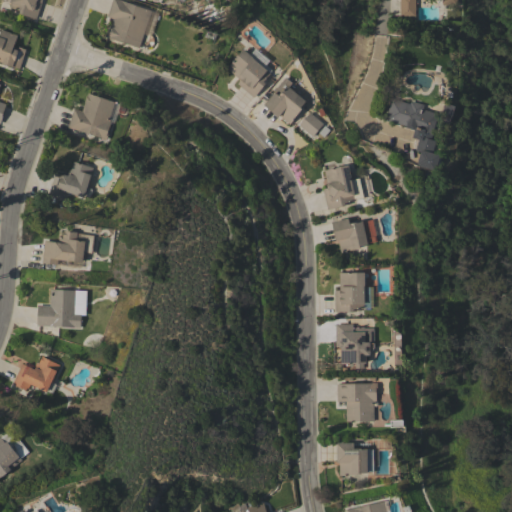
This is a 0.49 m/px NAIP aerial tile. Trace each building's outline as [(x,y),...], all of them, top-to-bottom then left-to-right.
[(42,0),(36,19),(18,13),(19,10),(9,7),(11,3),(10,2),(10,0),(42,0)] [(139,48),(110,38),(110,39),(104,37),(108,25),(111,26),(113,19),(107,16),(112,0),(118,0),(151,11),(139,48)] [(458,0),(458,5),(442,5),(442,0),(415,0),(415,16),(399,16),(399,0),(458,0)] [(0,62),(0,31),(1,29),(17,35),(12,48),(16,50),(18,46),(26,49),(19,69),(0,62)] [(238,84),(241,80),(227,68),(244,49),(254,57),(253,58),(271,73),(263,81),(266,84),(254,98),(238,84)] [(290,124),(279,115),(278,117),(264,105),(275,92),(273,91),(286,77),(293,83),(289,87),(306,101),(301,107),(303,109),(290,124)] [(108,121),(110,121),(107,132),(108,132),(106,140),(68,127),(74,109),(82,111),(85,103),(84,102),(86,96),(87,96),(88,93),(115,102),(108,121)] [(438,114),(431,138),(436,140),(433,152),(439,154),(435,170),(417,165),(418,164),(416,164),(420,152),(415,151),(419,139),(412,137),(414,128),(413,130),(405,127),(406,125),(386,119),(391,98),(410,104),(411,101),(424,105),(423,110),(438,114)] [(323,124),(312,137),(298,125),(306,116),(307,117),(310,112),(323,124)] [(48,195),(55,172),(67,175),(69,169),(71,170),(73,161),(93,167),(90,176),(90,175),(88,181),(89,182),(87,188),(92,189),(90,197),(84,195),(84,197),(66,191),(63,199),(48,195)] [(323,188),(327,187),(326,185),(327,185),(324,170),(347,165),(355,200),(344,203),(345,206),(327,210),(323,188)] [(368,244),(359,246),(360,248),(347,251),(347,252),(341,253),(338,240),(335,240),(331,222),(348,218),(349,224),(362,221),(368,244)] [(45,240),(62,243),(64,230),(77,232),(77,233),(94,236),(91,253),(83,252),(82,263),(58,259),(57,265),(42,263),(45,240)] [(334,290),(339,290),(339,273),(365,273),(365,286),(364,286),(364,309),(353,309),(353,312),(334,312),(334,290)] [(80,328),(36,326),(37,305),(50,306),(51,289),(76,291),(75,313),(81,314),(80,328)] [(369,355),(366,355),(366,363),(363,363),(363,368),(355,368),(354,363),(340,364),(340,347),(339,347),(339,346),(336,346),(335,324),(353,324),(353,327),(364,327),(364,328),(373,328),(374,348),(369,353),(369,355)] [(21,364),(33,369),(36,363),(39,364),(42,357),(59,365),(53,377),(54,378),(52,382),(56,384),(52,393),(46,391),(46,392),(30,384),(26,391),(12,384),(21,364)] [(372,383),(377,383),(377,390),(376,390),(376,402),(374,402),(374,421),(346,422),(346,402),(337,402),(337,384),(372,383)] [(21,460),(0,476),(0,437),(5,443),(7,441),(21,460)] [(336,443),(353,443),(353,446),(369,446),(369,450),(372,450),(372,472),(367,472),(361,473),(361,474),(344,474),(344,475),(339,475),(339,462),(336,462),(336,443)] [(247,511),(246,507),(248,507),(246,502),(252,500),(254,505),(262,502),(266,511),(268,511),(247,511)] [(345,511),(345,510),(384,501),(386,511),(345,511)]
